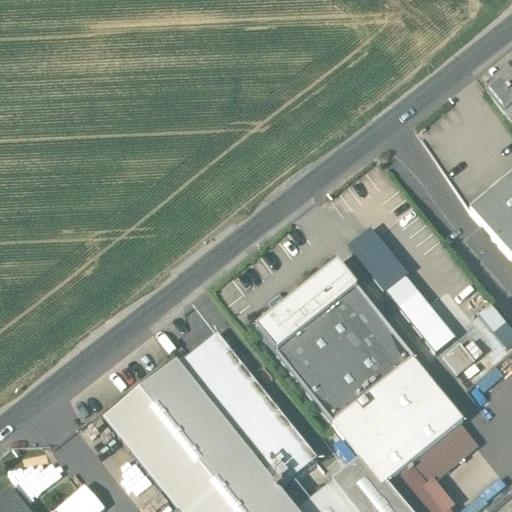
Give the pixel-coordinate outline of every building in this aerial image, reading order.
[(511,77),(486,98),(511,130),(511,77)] [(511,180),(469,214),(465,217),(511,268),(511,180)] [(388,259),(375,269),(390,288),(384,293),(434,356),(454,341),(388,259)] [(463,427),(336,268),(284,310),(279,304),(267,313),(273,319),(257,332),(381,491),(389,485),(409,511),(445,511),(429,490),(478,451),(461,429),(463,427)] [(317,463),(217,338),(178,368),(291,511),(295,511),(307,503),(299,493),(291,500),(284,490),(317,463)] [(440,360),(456,380),(474,365),(459,345),(440,360)] [(291,511),(178,368),(175,365),(103,423),(174,511),(291,511)] [(44,460),(13,480),(27,503),(59,484),(44,460)] [(460,511),(476,511),(505,490),(499,483),(460,511)] [(354,511),(332,484),(295,511),(354,511)] [(54,511),(102,511),(105,510),(83,486),(54,511)] [(0,511),(25,511),(11,494),(0,502),(0,511)]
